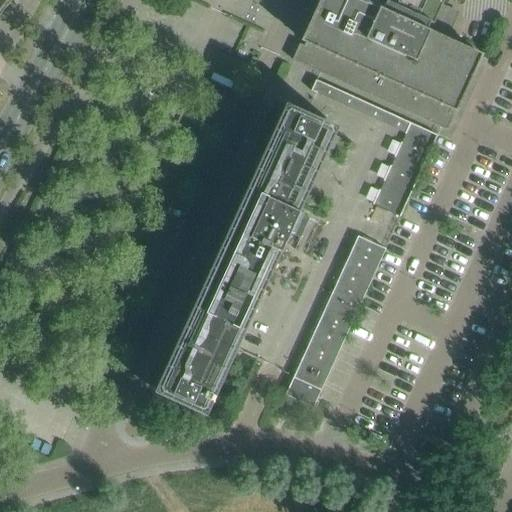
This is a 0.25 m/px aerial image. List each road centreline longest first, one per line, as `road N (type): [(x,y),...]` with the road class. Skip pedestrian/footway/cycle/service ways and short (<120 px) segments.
road 1 (unclassified): [(398,472),(241,445),(180,449),(0,496)]
road 2 (unclassified): [(398,472),(423,476),(436,465),(511,314)]
road 3 (secondary): [(0,147),(82,0)]
